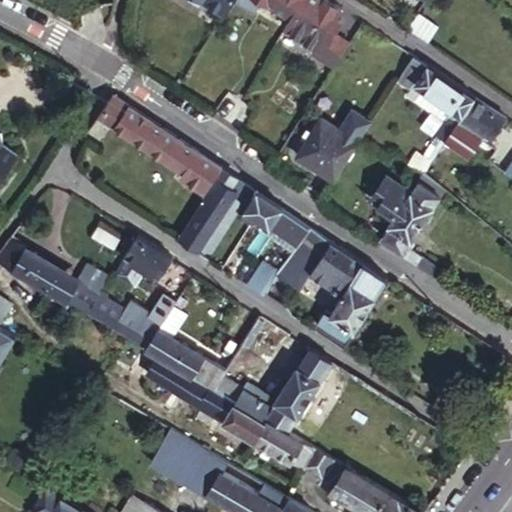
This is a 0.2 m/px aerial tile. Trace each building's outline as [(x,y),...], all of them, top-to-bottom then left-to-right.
[(337,9),(322,0),(193,0),(217,15),(226,1),(247,14),(255,2),(285,21),(278,32),(310,52),(307,57),(329,71),(346,44),(330,34),(338,22),(332,19),(337,9)] [(414,11),(402,30),(420,42),(433,23),(414,11)] [(357,25),(352,34),(367,43),(374,33),(359,23),(357,25)] [(407,56),(379,36),(369,52),(398,71),(407,56)] [(410,58),(397,76),(455,118),(468,98),(410,58)] [(157,160),(170,138),(105,94),(92,116),(157,160)] [(468,98),(455,118),(451,124),(476,141),(479,136),(482,138),(497,118),(468,98)] [(292,156),(329,181),(355,140),(318,117),(292,156)] [(451,124),(437,145),(461,162),(476,141),(451,124)] [(215,168),(170,138),(157,160),(178,174),(175,178),(199,194),(215,168)] [(0,177),(16,155),(0,142),(0,140),(0,177)] [(511,153),(499,172),(511,181),(511,153)] [(226,175),(215,168),(199,194),(198,195),(200,197),(218,208),(226,195),(221,182),(226,175)] [(252,192),(226,175),(221,182),(226,195),(227,199),(243,208),(252,192)] [(384,225),(406,193),(381,176),(371,191),(374,206),(384,212),(378,221),(384,225)] [(384,225),(374,240),(399,256),(404,249),(437,198),(413,182),(410,186),(406,193),(384,225)] [(365,200),(374,206),(371,191),(365,200)] [(303,227),(252,192),(243,208),(242,210),(292,244),(303,227)] [(218,208),(200,197),(175,236),(192,248),(218,208)] [(320,311),(311,326),(341,345),(383,280),(303,227),(292,244),(273,274),(271,277),(294,292),(305,275),(337,297),(326,314),(320,311)] [(131,235),(119,254),(121,256),(110,273),(131,285),(140,269),(153,276),(164,260),(166,256),(131,235)] [(5,238),(0,244),(0,265),(81,314),(92,297),(93,295),(84,289),(75,279),(70,288),(49,274),(53,268),(5,238)] [(404,249),(399,256),(434,282),(440,273),(404,249)] [(271,277),(273,274),(256,263),(242,286),(258,297),(271,277)] [(83,265),(75,279),(84,289),(93,295),(104,279),(83,265)] [(143,315),(139,313),(139,314),(155,323),(168,303),(156,294),(143,315)] [(92,297),(81,314),(94,322),(105,304),(92,297)] [(105,304),(94,322),(126,340),(139,348),(141,345),(125,336),(139,314),(139,313),(127,305),(121,315),(105,304)] [(152,327),(155,323),(139,314),(125,336),(141,345),(152,327)] [(141,345),(139,348),(154,357),(208,389),(215,377),(221,368),(152,327),(141,345)] [(0,328),(0,356),(12,336),(0,328)] [(139,348),(126,340),(110,365),(139,382),(142,376),(154,357),(139,348)] [(328,362),(305,347),(266,408),(259,419),(281,432),(328,362)] [(208,389),(154,357),(142,376),(261,447),(269,452),(298,470),(310,450),(281,432),(259,419),(208,389)] [(110,365),(104,375),(133,392),(139,382),(110,365)] [(236,391),(215,377),(208,389),(259,419),(266,408),(253,400),(256,395),(240,385),(236,391)] [(219,461),(164,428),(144,462),(199,496),(200,493),(202,489),(219,461)] [(269,452),(261,447),(256,455),(264,460),(269,452)] [(322,457),(310,450),(298,470),(310,477),(322,457)] [(308,481),(327,492),(340,469),(322,457),(310,477),(308,481)] [(209,498),(232,511),(276,511),(279,509),(255,496),(257,493),(252,490),(251,493),(245,489),(251,480),(219,461),(202,489),(211,494),(209,498)] [(413,511),(340,469),(327,492),(351,506),(348,511),(413,511)] [(310,477),(298,470),(296,474),(308,481),(310,477)] [(85,511),(44,486),(31,509),(35,511),(85,511)] [(200,493),(209,498),(211,494),(202,489),(200,493)] [(157,511),(125,493),(113,511),(157,511)] [(302,511),(284,499),(279,509),(276,511),(302,511)]
